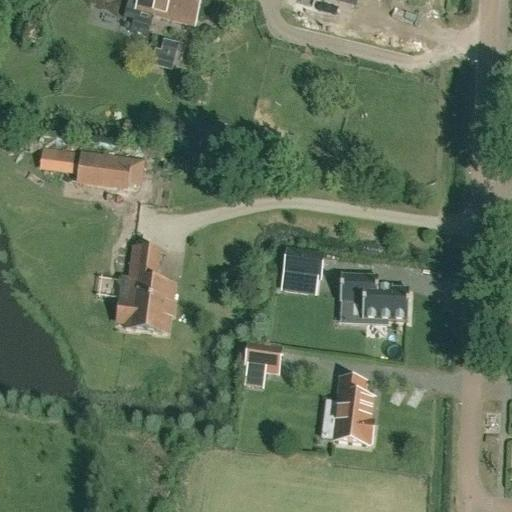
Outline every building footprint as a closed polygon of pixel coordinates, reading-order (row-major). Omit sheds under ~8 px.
[(147,39),(153,18),(193,29),(200,0),(128,0),(123,20),(132,23),(129,34),(147,39)] [(160,44),(158,68),(176,69),(178,45),(160,44)] [(79,177),(78,187),(138,193),(142,159),(43,148),(40,173),(79,177)] [(130,284),(132,284),(130,300),(129,305),(120,303),(117,325),(126,326),(125,332),(167,337),(173,288),(154,286),(158,255),(134,252),(130,284)] [(287,255),(284,277),(320,281),(323,260),(287,255)] [(377,290),(378,280),(340,278),(339,305),(362,306),(361,323),(366,323),(366,327),(386,328),(387,324),(408,325),(409,293),(392,292),(392,290),(377,290)] [(263,374),(264,374),(277,376),(281,353),(249,348),(245,372),(248,372),(249,372),(249,368),(264,370),(263,374)] [(333,442),(333,443),(333,444),(366,449),(367,446),(371,447),(373,426),(369,426),(372,401),(368,401),(362,400),(364,385),(341,382),(338,406),(326,405),(324,424),(338,426),(336,442),(333,442)]
